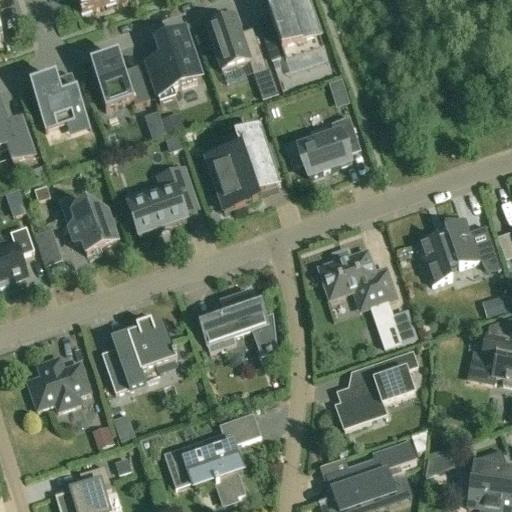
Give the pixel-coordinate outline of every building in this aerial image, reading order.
[(75,0),(82,18),(106,10),(102,0),(75,0)] [(127,0),(102,0),(106,10),(128,2),(127,0)] [(306,2),(268,15),(275,34),(264,37),(273,64),(284,60),(302,62),(309,59),(320,41),(306,2)] [(222,75),(250,66),(254,77),(267,73),(255,38),(244,41),(241,39),(235,24),(225,28),(224,24),(209,29),(210,33),(208,34),(222,75)] [(147,67),(160,106),(176,101),(174,94),(201,84),(185,37),(156,47),(161,62),(147,67)] [(119,60),(91,70),(106,115),(133,105),(135,110),(150,105),(140,77),(127,81),(119,60)] [(44,86),(30,91),(46,136),(86,122),(90,133),(91,132),(72,78),(45,87),(44,86)] [(329,87),(334,104),(347,99),(342,83),(329,87)] [(0,110),(0,156),(8,153),(13,169),(33,162),(21,127),(7,132),(0,110)] [(161,122),(167,139),(185,132),(179,117),(161,122)] [(314,147),(312,141),(290,149),(297,170),(304,168),(309,182),(351,168),(346,153),(359,149),(350,122),(328,130),(331,141),(314,147)] [(241,155),(207,167),(224,218),(258,206),(256,199),(279,191),(273,175),(281,172),(272,147),(264,150),(259,134),(236,142),(241,155)] [(165,145),(169,158),(184,153),(179,139),(165,145)] [(49,167),(35,172),(39,184),(54,178),(49,167)] [(160,182),(165,198),(129,211),(139,241),(183,226),(180,219),(194,214),(180,175),(160,182)] [(272,217),(294,213),(290,194),(269,198),(272,217)] [(201,202),(204,214),(219,208),(216,197),(201,202)] [(107,221),(85,209),(64,217),(75,249),(83,247),(87,259),(117,249),(107,221)] [(437,241),(418,247),(432,290),(452,284),(449,274),(459,270),(460,273),(479,266),(481,265),(483,271),(488,276),(495,277),(501,275),(486,232),(469,238),(464,223),(444,230),(448,240),(438,243),(437,241)] [(11,238),(15,249),(0,254),(0,293),(10,290),(8,287),(26,280),(20,261),(35,256),(27,232),(11,238)] [(36,240),(40,254),(57,247),(51,233),(36,240)] [(320,272),(318,273),(319,275),(319,274),(329,304),(330,306),(331,305),(365,293),(372,312),(397,303),(387,275),(376,279),(368,257),(369,257),(368,256),(367,256),(367,257),(351,262),(348,254),(333,259),(336,267),(320,273),(320,272)] [(234,342),(254,335),(262,359),(267,357),(267,358),(273,357),(272,355),(276,354),(277,360),(278,359),(274,319),(272,319),(273,321),(266,323),(261,309),(256,311),(251,297),(221,307),(226,321),(200,330),(210,358),(237,349),(234,342)] [(496,302),(501,318),(511,314),(511,305),(510,298),(496,302)] [(407,317),(392,322),(401,348),(416,343),(407,317)] [(504,384),(503,388),(511,390),(511,322),(489,330),(487,337),(486,337),(481,363),(476,362),(472,383),(490,387),(491,381),(504,384)] [(138,336),(135,337),(134,335),(111,343),(115,355),(102,359),(116,398),(160,383),(156,371),(177,364),(164,327),(153,331),(151,326),(136,331),(138,336)] [(342,409),(336,411),(345,435),(371,426),(368,415),(415,399),(407,375),(418,372),(413,357),(374,370),(379,384),(338,398),(342,409)] [(81,368),(64,374),(60,362),(54,364),(38,370),(42,382),(28,386),(37,415),(56,409),(58,416),(81,408),(78,401),(90,397),(81,368)] [(182,453),(164,460),(176,494),(194,488),(195,491),(214,485),(218,495),(219,494),(224,509),(236,505),(236,503),(246,500),(238,477),(241,476),(233,451),(261,442),(253,419),(220,430),(223,439),(201,447),(205,459),(187,465),(182,453)] [(119,452),(135,447),(131,433),(120,437),(117,429),(112,431),(119,452)] [(412,440),(418,457),(427,454),(428,434),(412,440)] [(101,454),(114,449),(109,436),(96,441),(101,454)] [(162,438),(139,445),(146,468),(156,465),(153,455),(166,451),(162,438)] [(334,501),(325,504),(327,511),(359,511),(358,507),(374,502),(375,508),(404,498),(396,473),(415,467),(408,448),(373,459),(375,465),(327,482),(334,501)] [(501,455),(463,468),(467,478),(472,479),(468,511),(511,511),(511,473),(507,473),(501,455)] [(115,467),(120,480),(132,476),(128,464),(115,467)] [(423,485),(431,482),(434,466),(425,469),(423,485)] [(58,511),(107,511),(103,497),(112,494),(105,471),(80,479),(84,492),(55,501),(58,511)]
